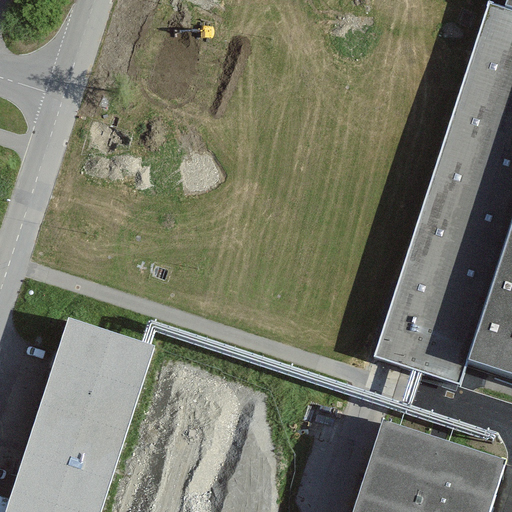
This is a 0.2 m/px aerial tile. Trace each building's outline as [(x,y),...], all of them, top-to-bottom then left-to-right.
[(294,0),(378,25),(385,0),(294,0)] [(511,0),(510,0),(507,11),(490,6),(378,357),(418,369),(462,383),(467,366),(511,379),(511,0)] [(197,51),(207,20),(172,10),(163,41),(183,47),(197,51)] [(207,20),(197,51),(183,47),(163,41),(107,221),(199,250),(265,38),(207,20)] [(147,344),(70,319),(7,511),(100,511),(154,347),(147,344)] [(495,511),(508,473),(383,433),(357,511),(495,511)]
